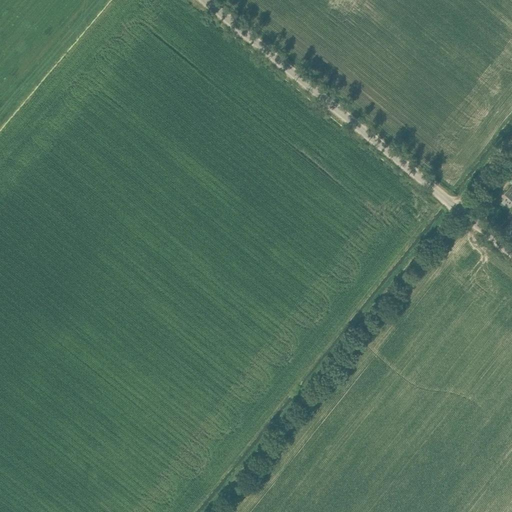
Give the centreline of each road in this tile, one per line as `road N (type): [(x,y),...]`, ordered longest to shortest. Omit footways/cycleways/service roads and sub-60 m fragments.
road 1 (unclassified): [(511,254),(204,0)]
road 2 (track): [(457,205),(208,511)]
